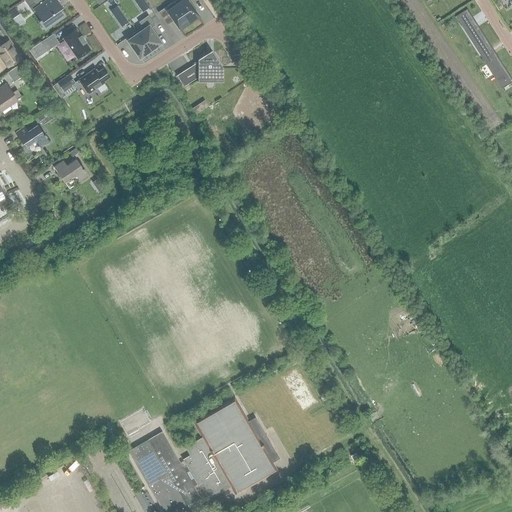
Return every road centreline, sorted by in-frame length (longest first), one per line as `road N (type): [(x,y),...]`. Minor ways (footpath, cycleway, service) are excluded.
road 1 (residential): [(77,0),(131,77),(221,22),(511,480)]
road 2 (residential): [(0,237),(38,208),(0,147)]
